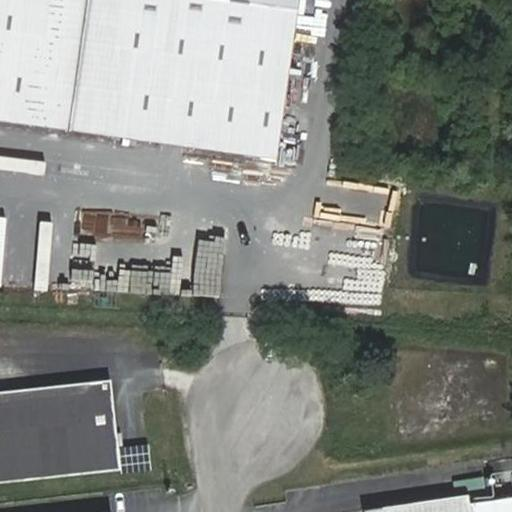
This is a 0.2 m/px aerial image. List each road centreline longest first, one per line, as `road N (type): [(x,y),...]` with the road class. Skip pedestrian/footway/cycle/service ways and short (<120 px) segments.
road 1 (unknown): [(0,193),(276,233)]
road 2 (unknown): [(276,233),(314,221),(334,203),(346,169),(365,0)]
road 3 (unknown): [(261,415),(141,371),(1,364)]
road 4 (unknown): [(261,415),(276,233)]
